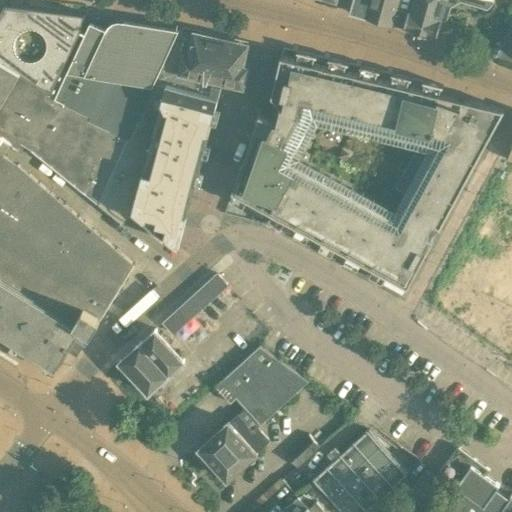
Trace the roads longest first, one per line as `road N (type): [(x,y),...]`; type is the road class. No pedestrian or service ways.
road 1 (residential): [(511,404),(354,290),(256,237),(226,239),(174,286)]
road 2 (residential): [(211,0),(511,84)]
road 3 (residential): [(48,415),(109,341),(174,286)]
road 4 (residential): [(173,511),(48,415)]
